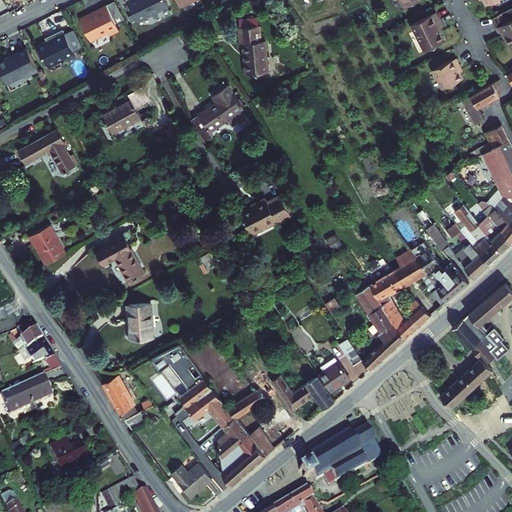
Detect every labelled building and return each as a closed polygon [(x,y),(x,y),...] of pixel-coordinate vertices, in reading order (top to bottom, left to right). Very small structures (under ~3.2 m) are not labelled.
[(124,0),(134,19),(145,14),(144,13),(165,3),(163,0),(124,0)] [(115,27),(104,4),(77,17),(87,38),(103,29),(105,32),(115,27)] [(420,46),(440,36),(432,22),(437,20),(431,8),(407,19),(420,46)] [(507,40),(511,37),(511,14),(495,23),(498,29),(501,28),(507,40)] [(242,40),(245,70),(269,68),(265,37),(258,37),(257,23),(236,25),(238,40),(242,40)] [(72,53),(59,26),(46,32),(48,36),(33,43),(44,64),(62,55),(63,57),(72,53)] [(34,67),(23,45),(5,55),(4,54),(3,54),(0,55),(0,75),(2,80),(18,72),(21,73),(21,74),(34,67)] [(437,83),(457,73),(452,62),(455,60),(451,52),(428,64),(437,83)] [(462,97),(474,121),(483,117),(477,105),(498,92),(500,88),(499,84),(496,77),(462,97)] [(195,107),(205,126),(241,107),(228,81),(211,90),(215,97),(195,107)] [(99,110),(109,130),(139,114),(129,94),(99,110)] [(205,126),(195,107),(188,111),(197,130),(205,126)] [(492,146),(508,138),(500,122),(484,130),(492,146)] [(44,145),(56,168),(71,160),(59,138),(61,137),(54,124),(15,144),(22,157),(44,145)] [(511,147),(508,138),(492,146),(482,152),(503,199),(496,205),(511,222),(511,147)] [(240,209),(251,229),(276,216),(277,218),(290,211),(278,189),(266,195),(264,192),(254,197),(256,200),(240,209)] [(481,232),(484,228),(476,219),(458,196),(448,203),(470,227),(473,224),(481,232)] [(511,222),(496,205),(495,204),(487,210),(510,238),(511,235),(511,222)] [(484,228),(492,237),(500,247),(510,238),(487,210),(485,212),(484,210),(480,213),(481,214),(476,219),(484,228)] [(24,230),(38,259),(59,247),(44,219),(24,230)] [(452,251),(472,273),(487,259),(472,242),(453,219),(444,227),(450,235),(454,232),(462,242),(452,251)] [(428,241),(434,237),(432,234),(426,226),(420,231),(428,241)] [(96,244),(103,257),(110,252),(123,277),(129,274),(130,275),(134,273),(133,271),(140,268),(119,231),(96,244)] [(434,237),(441,247),(447,243),(437,231),(432,234),(434,237)] [(483,232),(472,242),(487,259),(500,247),(492,237),(490,240),(483,232)] [(338,234),(329,237),(332,247),(341,244),(338,234)] [(395,255),(400,263),(416,253),(415,251),(410,245),(395,255)] [(419,249),(415,251),(416,253),(425,267),(430,264),(419,249)] [(401,284),(425,267),(416,253),(400,263),(392,269),(401,284)] [(425,267),(437,283),(446,296),(467,277),(450,260),(442,266),(437,259),(430,264),(425,267)] [(407,314),(402,319),(392,306),(389,292),(401,284),(392,269),(369,284),(376,293),(381,302),(387,313),(404,334),(416,323),(407,314)] [(511,294),(511,287),(505,280),(468,313),(479,325),(495,309),(499,314),(504,310),(500,306),(511,294)] [(355,290),(363,302),(376,293),(369,284),(367,281),(355,290)] [(437,283),(431,288),(440,301),(446,296),(437,283)] [(332,292),(323,298),(329,306),(337,301),(332,292)] [(381,302),(376,293),(363,302),(368,309),(381,302)] [(416,323),(428,312),(416,297),(407,305),(411,310),(407,314),(416,323)] [(120,302),(123,338),(146,335),(145,324),(142,324),(141,311),(144,311),(143,300),(120,302)] [(367,350),(376,359),(404,334),(387,313),(381,302),(368,309),(377,323),(369,329),(379,340),(367,350)] [(470,347),(471,346),(487,333),(479,325),(468,313),(452,327),(470,347)] [(9,342),(15,349),(21,346),(26,343),(28,346),(42,336),(32,323),(17,327),(21,333),(9,342)] [(495,327),(487,333),(505,353),(510,349),(502,340),(504,338),(495,327)] [(438,394),(449,407),(453,403),(491,368),(485,362),(494,354),(498,359),(504,354),(505,353),(487,333),(471,346),(472,347),(471,349),(475,353),(477,356),(478,355),(479,356),(438,394)] [(339,340),(352,361),(360,355),(347,334),(339,340)] [(212,437),(218,453),(220,447),(229,439),(245,426),(231,409),(223,399),(173,335),(156,344),(204,404),(206,402),(226,426),(212,437)] [(31,357),(33,360),(53,351),(42,336),(28,346),(26,343),(21,346),(15,349),(24,362),(31,357)] [(315,356),(318,362),(332,353),(328,347),(315,356)] [(376,359),(367,350),(361,356),(369,366),(375,360),(376,359)] [(44,360),(48,370),(63,364),(53,351),(33,360),(35,363),(44,360)] [(318,362),(312,365),(324,383),(345,370),(333,352),(332,353),(318,362)] [(309,385),(319,398),(330,391),(324,383),(312,365),(288,382),(277,364),(267,371),(287,400),(309,385)] [(120,410),(122,409),(137,405),(132,396),(131,396),(112,366),(100,374),(120,410)] [(0,396),(7,412),(49,394),(40,374),(0,390),(0,396)] [(260,375),(223,399),(231,409),(267,386),(260,375)] [(122,409),(129,421),(142,413),(137,405),(122,409)] [(255,419),(245,426),(262,447),(271,439),(255,419)] [(302,454),(306,462),(310,470),(314,478),(321,474),(327,484),(380,454),(364,425),(349,434),(347,430),(302,454)] [(250,456),(262,447),(245,426),(229,439),(236,449),(241,445),(250,456)] [(50,446),(60,469),(88,457),(81,442),(70,446),(66,438),(50,446)] [(218,464),(228,476),(250,456),(241,445),(236,449),(229,439),(220,447),(218,453),(221,462),(218,464)] [(167,463),(186,488),(209,470),(194,453),(184,461),(178,454),(167,463)] [(304,478),(310,470),(306,462),(297,465),(304,478)] [(109,487),(117,507),(126,504),(123,498),(136,491),(139,489),(134,477),(109,487)] [(279,500),(276,502),(283,511),(301,511),(305,510),(305,511),(351,511),(347,503),(331,511),(322,511),(317,504),(305,485),(279,500)] [(0,493),(9,511),(24,511),(11,486),(0,491),(0,493)] [(145,511),(158,511),(145,486),(139,489),(136,491),(145,511)] [(283,511),(276,502),(270,506),(273,511),(283,511)]
